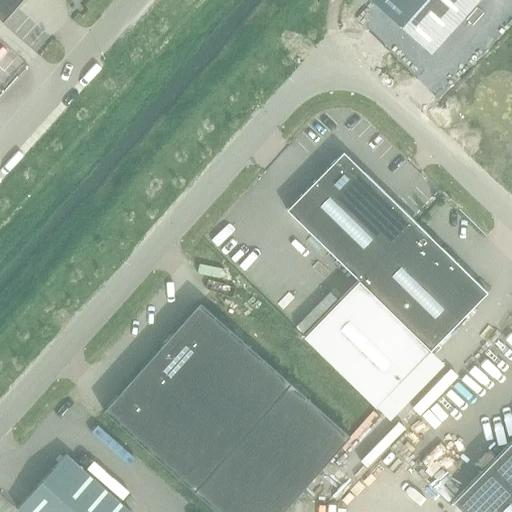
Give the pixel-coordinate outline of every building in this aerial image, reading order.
[(21,0),(0,0),(0,20),(2,22),(21,0)] [(370,0),(430,54),(478,0),(370,0)] [(342,152),(286,210),(358,280),(415,222),(342,152)] [(358,280),(303,336),(375,407),(430,350),(487,292),(415,222),(358,280)] [(199,302),(103,411),(216,511),(281,511),(349,436),(199,302)] [(461,511),(511,511),(511,439),(451,502),(461,511)] [(129,511),(65,453),(16,508),(20,511),(129,511)]
